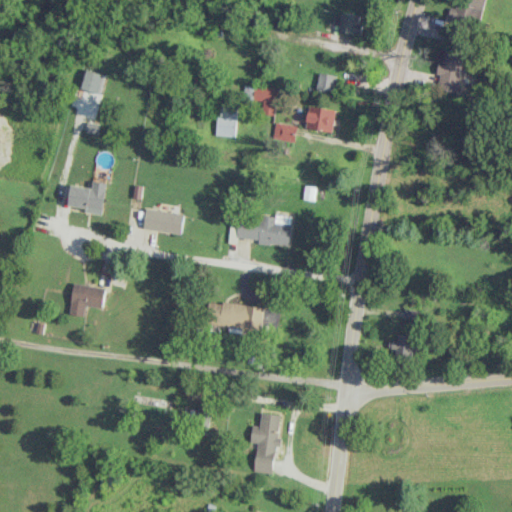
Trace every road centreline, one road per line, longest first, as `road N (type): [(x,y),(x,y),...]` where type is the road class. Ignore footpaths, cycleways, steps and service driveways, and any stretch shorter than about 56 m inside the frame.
road 1 (tertiary): [(330,511),(362,281),(415,0)]
road 2 (residential): [(511,378),(347,390),(0,337)]
road 3 (residential): [(362,281),(164,256),(78,230),(69,246),(86,255),(129,248)]
